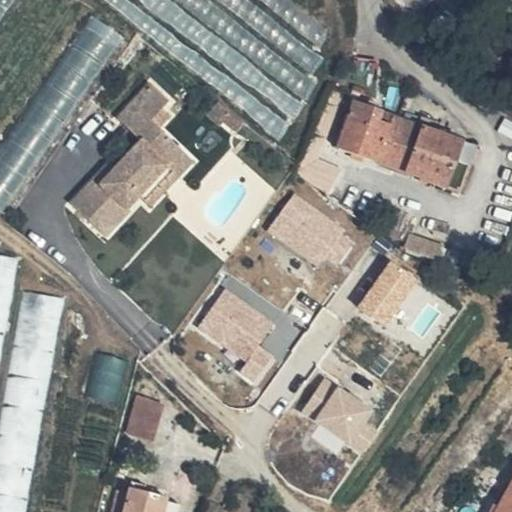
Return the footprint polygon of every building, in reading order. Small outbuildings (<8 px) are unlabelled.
[(95,16),(0,150),(0,204),(5,208),(125,37),(95,16)] [(386,57),(362,51),(352,84),(378,92),(386,57)] [(139,138),(97,184),(91,179),(69,203),(107,238),(131,213),(127,210),(141,195),(152,206),(193,161),(158,129),(170,116),(162,108),(168,101),(148,83),(117,117),(139,138)] [(220,118),(228,108),(214,96),(202,111),(216,122),(220,118)] [(354,104),(338,149),(450,184),(465,142),(354,104)] [(231,127),(239,118),(228,108),(220,118),(231,127)] [(465,142),(450,184),(467,191),(479,146),(464,140),(465,142)] [(344,230),(295,196),(270,231),(318,265),(325,255),(338,264),(353,241),(342,234),(344,230)] [(403,246),(448,268),(454,255),(410,232),(403,246)] [(0,254),(0,292),(14,295),(21,258),(0,254)] [(390,261),(359,307),(387,326),(418,280),(390,261)] [(58,351),(64,295),(25,291),(19,347),(58,351)] [(272,324),(225,291),(199,328),(247,362),(240,372),(254,382),(271,358),(256,347),(272,324)] [(91,395),(119,401),(127,358),(100,352),(91,395)] [(324,376),(300,412),(361,452),(376,430),(366,423),(375,410),(324,376)] [(164,404),(138,396),(127,432),(153,440),(164,404)] [(511,511),(511,480),(497,506),(493,511),(511,511)] [(168,511),(172,502),(137,491),(130,511),(168,511)] [(485,511),(493,511),(497,506),(492,502),(485,511)]
